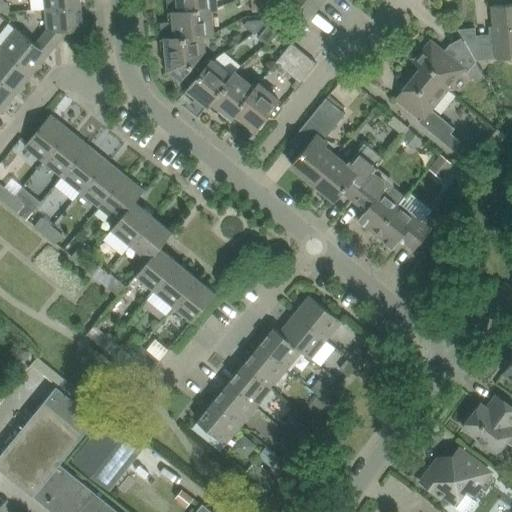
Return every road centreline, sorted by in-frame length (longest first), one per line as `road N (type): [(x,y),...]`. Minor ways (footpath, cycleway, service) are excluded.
road 1 (residential): [(244,180),(387,0)]
road 2 (residential): [(337,511),(460,338)]
road 3 (residential): [(244,180),(151,95),(128,56),(125,21)]
road 4 (residential): [(184,376),(259,282),(317,233)]
road 5 (residential): [(460,338),(425,322),(317,233)]
road 6 (residential): [(0,125),(52,60),(125,21)]
